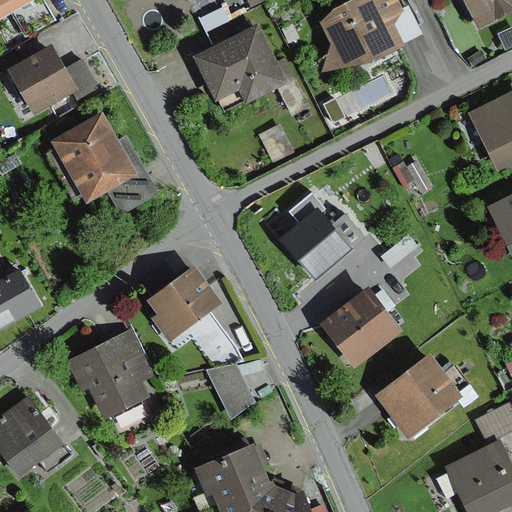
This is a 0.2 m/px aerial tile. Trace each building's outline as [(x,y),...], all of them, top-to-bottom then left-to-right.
[(0,0),(0,17),(12,10),(30,0),(0,0)] [(48,0),(30,0),(12,10),(27,36),(59,18),(48,0)] [(243,0),(249,11),(269,0),(243,0)] [(329,48),(320,74),(374,66),(404,50),(392,27),(402,14),(394,0),(356,0),(333,11),(318,26),(329,48)] [(511,0),(457,0),(472,33),(511,14),(511,0)] [(255,28),(189,61),(197,76),(213,108),(235,97),(242,110),(285,89),(255,28)] [(55,40),(10,66),(37,113),(73,92),(77,99),(101,86),(84,57),(70,65),(55,40)] [(511,93),(467,117),(497,174),(511,166),(511,93)] [(107,108),(55,137),(60,146),(87,193),(91,200),(109,189),(123,214),(133,209),(119,184),(142,170),(123,137),(107,108)] [(129,134),(123,137),(142,170),(119,184),(133,209),(162,192),(151,172),(129,134)] [(87,193),(60,146),(48,153),(74,200),(87,193)] [(511,196),(484,211),(511,264),(511,196)] [(313,212),(276,243),(312,286),(350,255),(313,212)] [(0,232),(0,231),(0,278),(21,267),(17,259),(5,266),(0,256),(0,232)] [(0,326),(46,301),(25,264),(21,267),(0,278),(0,326)] [(194,267),(147,301),(157,315),(151,319),(178,350),(192,339),(211,367),(243,361),(235,346),(210,314),(222,304),(209,287),(194,267)] [(365,291),(316,328),(351,374),(400,336),(365,291)] [(140,370),(152,364),(134,327),(122,333),(140,370)] [(122,333),(76,355),(91,386),(107,417),(153,395),(145,380),(140,370),(122,333)] [(91,386),(76,355),(68,359),(83,390),(91,386)] [(427,359),(373,401),(406,443),(460,400),(427,359)] [(157,374),(152,364),(140,370),(145,380),(157,374)] [(255,401),(235,365),(205,371),(230,420),(255,401)] [(31,395),(0,417),(0,446),(21,476),(41,461),(49,472),(74,453),(31,395)] [(511,414),(507,404),(471,422),(484,449),(496,443),(511,434),(511,414)] [(259,438),(197,464),(210,492),(217,489),(226,511),(319,511),(308,486),(299,489),(280,481),(277,476),(274,477),(259,438)] [(484,449),(442,470),(463,511),(500,511),(511,506),(511,475),(496,443),(484,449)]
